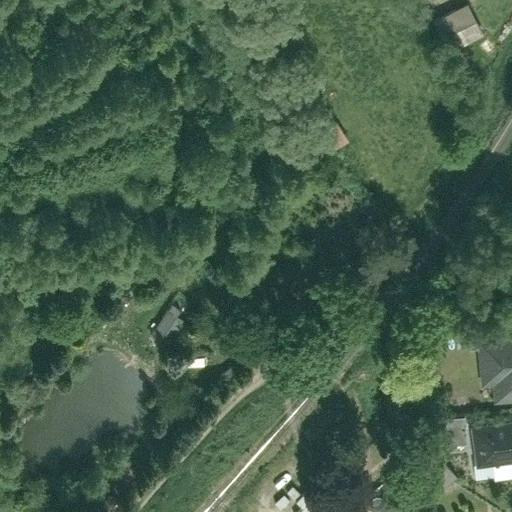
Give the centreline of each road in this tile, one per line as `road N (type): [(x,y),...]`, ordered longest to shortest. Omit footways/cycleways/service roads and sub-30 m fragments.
road 1 (track): [(129,511),(223,402),(300,329),(221,231),(119,209),(0,227)]
road 2 (track): [(324,511),(369,470),(361,417),(342,385)]
